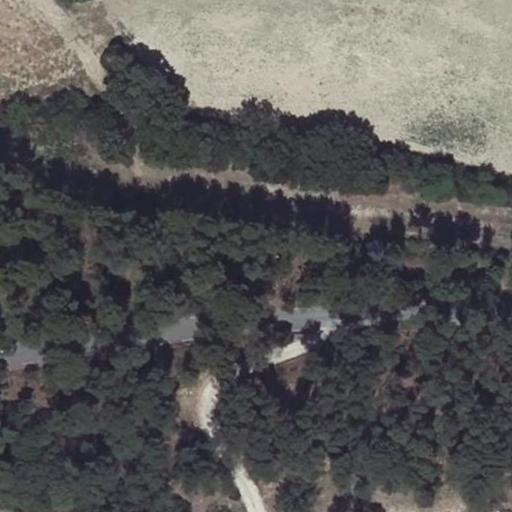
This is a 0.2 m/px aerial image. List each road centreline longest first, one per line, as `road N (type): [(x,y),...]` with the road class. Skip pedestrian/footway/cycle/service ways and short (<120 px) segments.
road 1 (unclassified): [(331,312),(263,314),(0,354)]
road 2 (residential): [(331,312),(315,337),(231,374),(214,391),(208,413),(215,438),(255,511)]
road 3 (unclassified): [(511,306),(331,312)]
